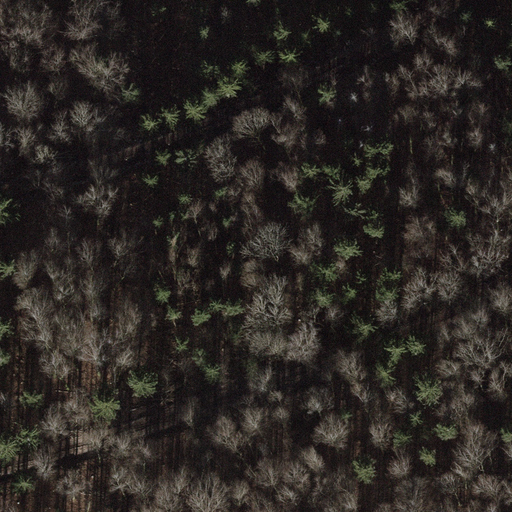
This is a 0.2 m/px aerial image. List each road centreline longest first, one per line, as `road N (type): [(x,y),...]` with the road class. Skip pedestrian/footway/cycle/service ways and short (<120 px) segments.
road 1 (track): [(0,470),(280,386),(511,299)]
road 2 (track): [(459,0),(357,61),(182,139),(0,198)]
